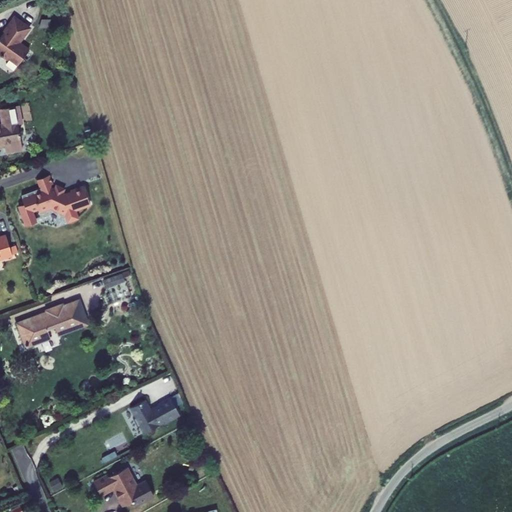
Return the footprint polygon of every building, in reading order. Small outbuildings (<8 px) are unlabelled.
[(0,62),(1,61),(10,68),(22,53),(13,46),(24,31),(8,18),(0,28),(0,62)] [(0,146),(6,146),(6,152),(15,151),(12,126),(16,125),(13,107),(0,108),(0,146)] [(50,184),(47,176),(35,179),(38,189),(17,195),(21,203),(15,205),(22,226),(32,222),(29,211),(35,209),(36,211),(47,208),(62,214),(65,222),(74,219),(71,211),(87,206),(81,186),(67,191),(68,192),(63,194),(48,187),(47,185),(50,184)] [(0,260),(2,260),(1,258),(14,254),(12,247),(7,248),(3,236),(0,236),(0,260)] [(122,271),(106,279),(110,286),(125,279),(122,271)] [(40,316),(10,327),(18,352),(43,343),(40,334),(48,332),(50,338),(79,328),(72,305),(56,311),(56,309),(40,315),(40,316)] [(123,409),(129,419),(126,421),(130,430),(132,429),(136,435),(155,425),(156,427),(172,418),(163,400),(142,411),(137,402),(123,409)] [(101,476),(88,482),(95,495),(108,489),(117,506),(126,502),(128,506),(148,496),(140,481),(130,486),(121,467),(102,477),(101,476)]
